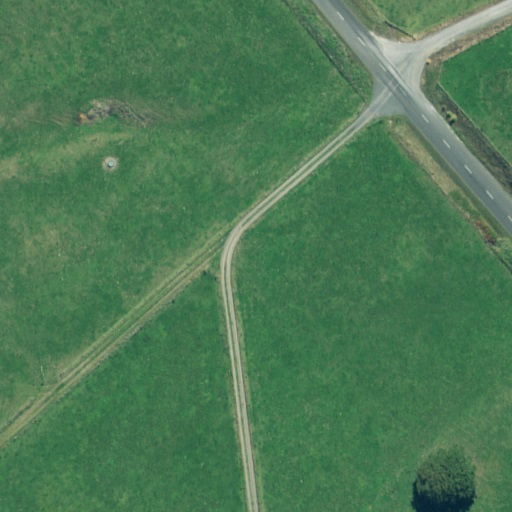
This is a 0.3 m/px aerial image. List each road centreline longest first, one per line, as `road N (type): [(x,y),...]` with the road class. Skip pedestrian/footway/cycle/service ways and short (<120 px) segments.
road 1 (unclassified): [(330,0),(511,219)]
road 2 (unknown): [(387,68),(511,8)]
